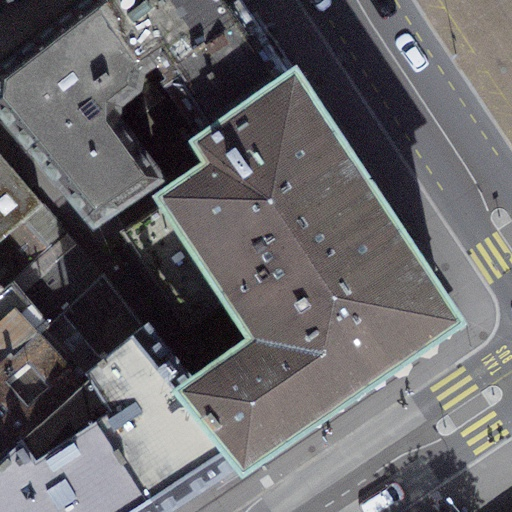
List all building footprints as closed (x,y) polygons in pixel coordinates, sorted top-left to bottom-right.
[(153,74),(149,64),(145,67),(101,0),(87,0),(0,69),(0,109),(92,222),(158,177),(116,118),(115,104),(153,74)] [(158,58),(164,68),(245,14),(235,0),(101,0),(145,67),(149,64),(158,58)] [(245,14),(164,68),(171,79),(166,82),(209,144),(293,86),(285,74),(249,20),(245,14)] [(443,316),(293,86),(209,144),(222,164),(124,232),(177,312),(241,394),(228,403),(213,414),(246,454),(261,443),(443,316)] [(0,241),(42,204),(0,154),(0,241)] [(0,298),(4,295),(3,293),(12,285),(68,235),(42,204),(0,241),(0,298)] [(0,298),(0,365),(34,335),(35,337),(47,326),(102,276),(75,243),(68,235),(12,285),(3,293),(4,295),(0,298)] [(0,365),(0,453),(60,395),(79,381),(77,379),(142,326),(114,291),(102,276),(47,326),(35,337),(34,335),(0,365)] [(79,381),(60,395),(93,421),(96,419),(157,511),(246,454),(213,414),(177,370),(165,354),(142,326),(77,379),(79,381)] [(93,421),(60,395),(0,453),(0,511),(155,511),(157,511),(96,419),(93,421)]
